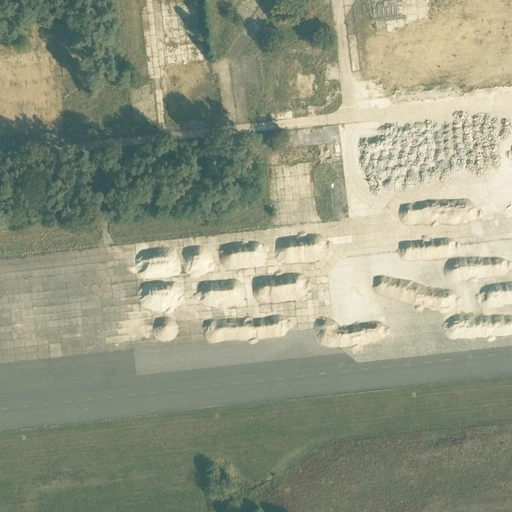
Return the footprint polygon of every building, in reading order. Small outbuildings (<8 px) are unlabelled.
[(138,0),(120,0),(125,53),(142,52),(138,0)] [(0,138),(50,134),(48,106),(54,105),(53,94),(61,94),(59,77),(73,76),(72,57),(57,58),(54,29),(34,31),(36,50),(0,53),(0,138)] [(272,75),(275,108),(324,103),(320,65),(323,65),(322,52),(286,55),(287,67),(291,67),(291,74),(272,75)] [(164,65),(169,119),(210,115),(206,61),(164,65)] [(282,145),(283,164),(317,163),(316,144),(282,145)]
